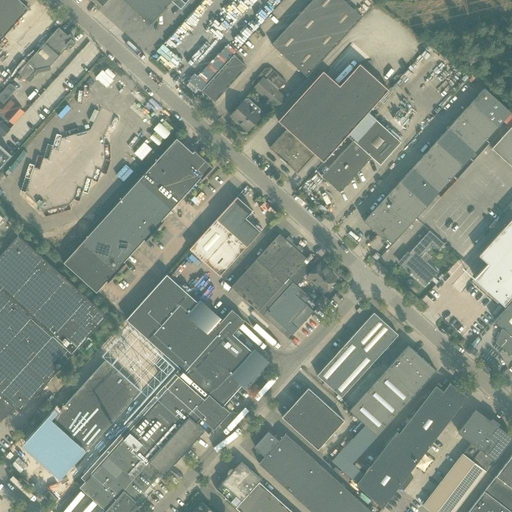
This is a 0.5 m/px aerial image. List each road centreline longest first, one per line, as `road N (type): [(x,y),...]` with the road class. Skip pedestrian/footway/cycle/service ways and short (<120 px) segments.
road 1 (unclassified): [(371,278),(60,0)]
road 2 (unclassified): [(158,511),(371,278)]
road 3 (unknown): [(327,239),(469,90)]
road 4 (unclassified): [(511,404),(371,278)]
road 5 (unknown): [(122,301),(245,166)]
road 6 (unknown): [(199,125),(308,0)]
road 7 (unknown): [(416,319),(511,215)]
road 8 (unknown): [(257,403),(354,490)]
